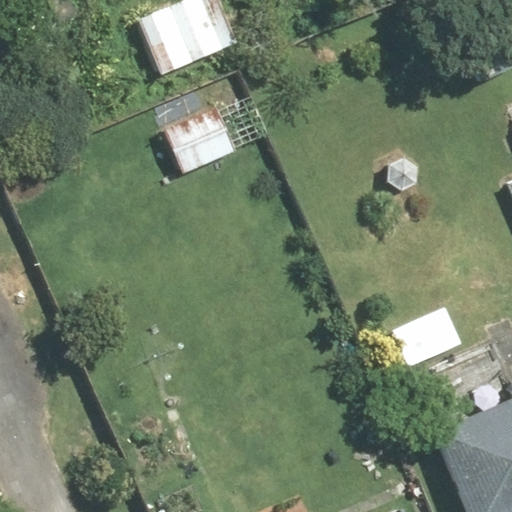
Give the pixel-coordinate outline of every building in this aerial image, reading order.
[(150,73),(228,42),(210,0),(174,0),(129,19),(150,73)] [(487,25),(452,40),(472,83),(506,68),(487,25)] [(208,103),(149,124),(169,180),(228,158),(208,103)] [(511,177),(500,182),(511,213),(511,177)] [(511,511),(511,396),(439,428),(476,511),(511,511)] [(432,511),(424,491),(373,511),(432,511)]
